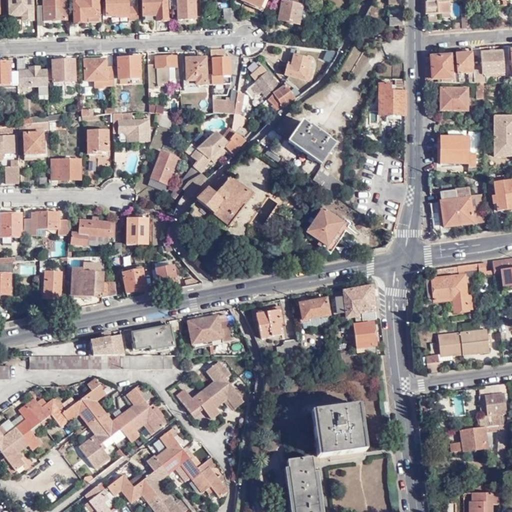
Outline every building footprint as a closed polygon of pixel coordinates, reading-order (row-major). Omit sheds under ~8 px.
[(8,0),(9,17),(22,17),(22,21),(33,21),(32,0),(8,0)] [(43,0),(44,6),(45,20),(66,19),(65,0),(43,0)] [(99,23),(97,0),(80,0),(81,0),(73,0),(74,24),(86,23),(86,18),(89,18),(89,23),(99,23)] [(105,0),(106,17),(116,17),(116,18),(129,18),(129,7),(128,0),(105,0)] [(167,21),(166,0),(143,0),(143,22),(167,21)] [(169,0),(170,10),(178,10),(178,21),(196,21),(195,0),(169,0)] [(240,0),(263,10),(267,0),(240,0)] [(283,2),(282,4),(278,20),(298,24),(303,0),(289,0),(289,3),(286,2),(283,2)] [(425,0),(426,16),(428,15),(436,15),(450,13),(448,0),(425,0)] [(509,24),(506,3),(505,0),(496,0),(498,24),(509,24)] [(129,7),(129,18),(129,21),(137,21),(137,7),(129,7)] [(224,24),(232,24),(232,23),(231,9),(223,10),(224,24)] [(352,24),(356,16),(347,13),(344,19),(352,24)] [(463,27),(471,26),(470,15),(462,15),(463,27)] [(338,30),(346,34),(352,24),(344,19),(338,30)] [(338,30),(330,47),(340,48),(346,34),(338,30)] [(220,60),(219,51),(211,52),(210,60),(213,60),(220,60)] [(325,63),(331,64),(335,59),(338,52),(327,51),(325,63)] [(473,72),(474,83),(476,83),(483,83),(483,75),(504,73),(502,51),(480,52),(482,71),(473,72)] [(471,53),(457,54),(457,61),(458,74),(473,72),(471,53)] [(196,82),(196,85),(207,84),(206,59),(185,60),(185,55),(183,55),(183,68),(185,67),(186,82),(196,82)] [(450,55),(431,56),(433,82),(459,83),(458,74),(457,61),(451,61),(450,55)] [(308,68),(310,60),(293,56),(291,65),(288,64),(285,75),(289,76),(288,80),(299,83),(300,79),(306,81),(306,77),(311,78),(313,69),(308,68)] [(175,68),(177,68),(177,57),(156,58),(156,66),(148,66),(149,89),(158,89),(158,87),(170,87),(170,79),(176,79),(175,68)] [(119,74),(114,74),(114,85),(114,86),(133,85),(133,80),(140,79),(139,58),(119,59),(119,74)] [(112,85),(112,67),(107,67),(106,59),(85,60),(85,81),(94,80),(95,88),(104,87),(104,85),(112,85)] [(230,59),(220,60),(213,60),(214,77),(223,76),(230,76),(230,59)] [(52,71),(47,71),(47,80),(52,80),(53,83),(74,82),(73,61),(52,61),(52,71)] [(0,86),(16,86),(15,73),(9,73),(9,63),(0,63),(0,86)] [(196,87),(196,85),(196,82),(186,82),(185,67),(183,68),(184,88),(196,87)] [(255,84),(268,72),(264,67),(251,79),(255,84)] [(46,96),(45,71),(40,71),(40,68),(28,68),(29,72),(19,72),(19,88),(38,87),(38,97),(46,96)] [(280,85),(268,72),(255,84),(248,90),(255,99),(262,93),(266,97),(280,85)] [(223,76),(214,77),(212,77),(213,85),(223,85),(223,76)] [(231,85),(230,76),(223,76),(223,85),(231,85)] [(405,115),(405,80),(400,80),(400,86),(392,86),(392,84),(380,84),(380,115),(405,115)] [(277,110),(279,113),(296,99),(286,85),(275,93),(269,99),(278,109),(277,110)] [(440,111),(469,111),(469,88),(440,88),(440,111)] [(292,93),(296,99),(302,94),(297,89),(292,93)] [(236,114),(237,105),(237,103),(232,103),(214,101),(213,114),(236,114)] [(236,114),(234,131),(236,133),(262,105),(259,103),(257,101),(252,106),(240,121),(237,119),(240,105),(237,105),(236,114)] [(156,114),(161,115),(163,115),(164,115),(165,107),(157,107),(150,106),(150,113),(156,114)] [(119,132),(119,134),(125,134),(128,137),(129,142),(149,141),(148,121),(132,122),(132,115),(113,115),(114,133),(119,132)] [(163,115),(159,124),(170,128),(174,119),(168,115),(164,115),(163,115)] [(511,116),(499,117),(499,123),(497,126),(495,126),(495,136),(499,138),(499,148),(506,148),(511,148),(511,147),(511,116)] [(17,132),(47,130),(46,122),(36,123),(17,126),(17,132)] [(321,165),(334,146),(301,122),(288,142),(321,165)] [(226,147),(234,156),(241,150),(238,147),(246,138),(244,136),(248,131),(243,127),(237,134),(230,141),(231,143),(226,147)] [(222,148),(224,146),(230,141),(237,134),(236,133),(234,131),(231,129),(224,138),(218,133),(199,151),(192,158),(198,163),(194,168),(200,173),(211,159),(222,148)] [(109,152),(109,131),(87,131),(87,154),(101,155),(101,152),(109,152)] [(44,154),(43,134),(24,134),(25,155),(44,154)] [(125,134),(119,134),(120,143),(129,142),(128,137),(125,134)] [(499,138),(495,136),(495,156),(505,156),(506,148),(499,148),(499,138)] [(0,156),(3,156),(14,156),(14,138),(0,137),(0,156)] [(238,147),(241,150),(241,148),(248,139),(246,138),(238,147)] [(440,165),(469,165),(469,159),(469,138),(441,138),(440,165)] [(225,152),(222,148),(211,159),(213,162),(225,152)] [(162,152),(151,180),(167,186),(178,158),(162,152)] [(291,166),(281,159),(278,164),(287,171),(291,166)] [(52,180),(81,180),(80,160),(51,161),(52,180)] [(175,199),(182,190),(188,182),(202,175),(200,173),(194,168),(171,196),(175,199)] [(319,168),(311,180),(339,199),(342,183),(319,168)] [(253,194),(224,174),(196,201),(229,226),(253,194)] [(167,186),(151,180),(149,185),(165,191),(167,186)] [(497,197),(498,204),(499,211),(508,210),(508,206),(511,205),(511,180),(495,183),(497,197)] [(452,227),(475,224),(471,198),(459,200),(458,191),(455,191),(454,184),(443,186),(443,192),(440,192),(441,201),(438,202),(442,230),(451,228),(452,227)] [(459,190),(458,191),(459,200),(471,198),(471,196),(470,188),(459,190)] [(471,198),(475,224),(485,222),(482,194),(471,196),(471,198)] [(432,222),(438,221),(436,204),(430,204),(432,222)] [(330,254),(350,224),(344,220),(342,222),(322,209),(306,232),(319,241),(316,246),(330,254)] [(30,219),(23,220),(23,236),(35,236),(35,229),(57,229),(56,236),(68,236),(68,221),(56,221),(56,213),(34,213),(34,214),(30,213),(30,219)] [(22,237),(21,215),(1,215),(2,238),(22,237)] [(148,244),(147,219),(128,219),(128,244),(148,244)] [(115,223),(98,222),(93,222),(80,221),(80,233),(72,233),(72,245),(108,246),(108,237),(114,238),(115,223)] [(171,245),(165,247),(166,253),(173,250),(171,245)] [(511,258),(492,261),(493,272),(493,276),(501,275),(502,292),(511,291),(511,258)] [(36,274),(36,264),(19,263),(19,274),(36,274)] [(99,264),(83,263),(82,269),(73,268),(72,296),(102,297),(102,298),(109,297),(108,284),(108,282),(103,282),(104,270),(98,269),(99,264)] [(493,276),(493,272),(487,273),(485,263),(433,270),(434,275),(457,271),(457,272),(478,269),(479,277),(493,276)] [(11,264),(0,264),(0,294),(11,294),(10,270),(12,269),(11,264)] [(160,293),(178,289),(174,267),(156,270),(160,293)] [(127,298),(147,294),(142,269),(122,273),(127,298)] [(43,299),(54,300),(54,295),(60,295),(61,273),(44,272),(43,299)] [(469,309),(464,274),(425,279),(427,303),(452,299),(454,311),(469,309)] [(108,282),(108,284),(109,297),(116,295),(115,282),(108,282)] [(370,288),(331,295),(333,315),(345,313),(345,318),(355,317),(355,322),(377,320),(373,290),(370,288)] [(102,297),(72,296),(71,310),(101,303),(102,298),(102,297)] [(330,316),(326,299),(299,305),(302,322),(330,316)] [(282,323),(280,310),(256,315),(260,340),(281,336),(279,324),(282,323)] [(188,322),(193,345),(221,339),(223,343),(231,341),(225,315),(188,322)] [(353,326),(356,348),(377,346),(374,324),(353,326)] [(135,355),(174,348),(170,327),(131,334),(135,355)] [(489,352),(487,331),(438,337),(440,356),(462,354),(463,356),(489,352)] [(93,357),(124,356),(120,336),(91,342),(93,357)] [(89,337),(73,341),(76,356),(93,357),(91,342),(89,337)] [(221,339),(193,345),(193,349),(223,343),(221,339)] [(299,355),(298,341),(285,343),(285,347),(278,348),(279,355),(299,355)] [(356,348),(357,355),(378,354),(377,346),(356,348)] [(171,369),(171,356),(124,356),(93,357),(76,356),(29,356),(29,370),(120,369),(119,368),(123,367),(123,370),(171,369)] [(425,358),(427,375),(439,374),(437,356),(425,358)] [(237,394),(233,389),(224,379),(230,374),(224,367),(223,367),(219,362),(206,372),(214,382),(192,399),(185,390),(176,397),(190,415),(200,406),(211,419),(219,413),(215,408),(223,402),(226,406),(227,405),(230,403),(235,409),(243,402),(242,400),(246,396),(242,391),(240,392),(237,394)] [(0,365),(0,379),(9,380),(9,366),(0,365)] [(0,452),(4,458),(10,466),(7,468),(11,474),(24,464),(19,458),(22,456),(18,451),(27,445),(31,451),(39,444),(29,431),(40,423),(50,415),(53,420),(60,429),(79,415),(95,435),(78,447),(95,469),(110,458),(103,450),(106,447),(102,443),(108,438),(120,429),(130,443),(139,436),(135,431),(143,425),(151,435),(169,422),(163,415),(157,419),(151,411),(144,401),(139,395),(143,392),(138,385),(126,395),(135,406),(112,423),(95,402),(109,391),(107,388),(106,389),(103,391),(100,387),(94,379),(87,386),(91,391),(75,403),(71,397),(62,405),(56,398),(47,405),(41,409),(36,403),(33,399),(19,410),(26,420),(15,428),(11,424),(8,426),(11,431),(7,434),(4,431),(0,433),(0,452)] [(509,391),(508,383),(498,385),(499,392),(509,391)] [(499,392),(498,385),(485,387),(486,396),(499,394),(499,392)] [(139,395),(144,401),(148,398),(143,392),(139,395)] [(511,409),(510,393),(503,394),(505,409),(511,409)] [(503,394),(499,394),(486,396),(488,415),(482,416),(479,416),(479,418),(480,425),(480,428),(504,425),(502,415),(505,414),(505,409),(503,394)] [(488,415),(486,396),(480,397),(482,416),(488,415)] [(455,414),(463,413),(461,397),(453,398),(455,414)] [(42,398),(36,403),(41,409),(47,405),(42,398)] [(360,450),(354,404),(310,411),(316,457),(360,450)] [(157,419),(163,415),(156,406),(151,411),(157,419)] [(50,415),(40,423),(44,428),(53,420),(50,415)] [(508,431),(508,424),(504,425),(480,428),(460,431),(462,442),(463,452),(463,453),(488,450),(486,434),(499,432),(508,431)] [(425,426),(416,428),(418,437),(427,435),(425,426)] [(95,510),(91,511),(109,511),(110,511),(108,509),(118,501),(113,496),(120,490),(131,503),(141,495),(154,511),(183,511),(187,509),(180,500),(175,504),(168,495),(161,501),(156,495),(163,489),(158,482),(176,468),(178,471),(177,472),(185,482),(190,478),(202,493),(205,490),(209,495),(213,491),(219,498),(228,491),(221,483),(224,480),(220,475),(216,478),(210,470),(216,466),(210,458),(202,465),(195,457),(194,458),(191,461),(182,450),(178,445),(173,438),(177,435),(172,428),(159,438),(168,448),(155,458),(154,456),(146,462),(154,471),(144,480),(140,474),(129,483),(123,475),(106,488),(101,483),(84,496),(89,502),(95,510)] [(508,431),(499,432),(496,458),(505,458),(508,431)] [(182,442),(177,435),(173,438),(178,445),(182,442)] [(102,443),(106,447),(112,443),(108,438),(102,443)] [(463,452),(462,442),(450,444),(452,453),(463,452)] [(185,447),(182,450),(191,461),(194,458),(185,447)] [(10,466),(4,458),(0,460),(0,463),(5,470),(7,468),(10,466)] [(316,511),(309,458),(284,462),(291,511),(316,511)] [(424,481),(426,492),(433,492),(432,481),(424,481)] [(469,511),(492,511),(493,506),(499,505),(499,496),(493,496),(493,494),(473,494),(473,502),(470,502),(469,511)] [(84,506),(88,511),(91,511),(95,510),(89,502),(84,506)]
